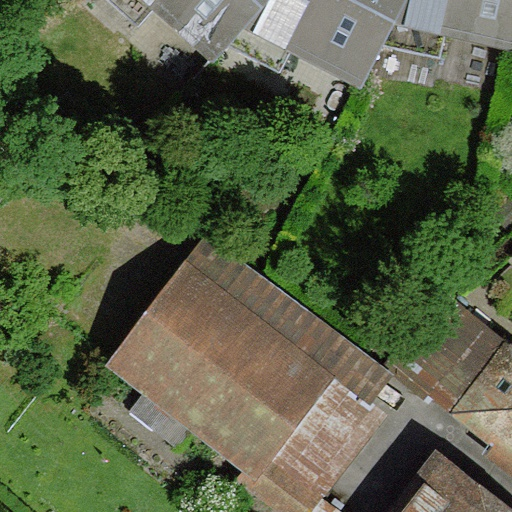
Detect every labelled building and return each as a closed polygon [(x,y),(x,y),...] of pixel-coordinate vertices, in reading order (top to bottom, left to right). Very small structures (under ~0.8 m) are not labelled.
[(227,46),(267,0),(106,0),(139,29),(164,9),(216,57),(227,46)] [(267,0),(227,46),(282,75),(295,48),(363,82),(381,47),(405,0),(267,0)] [(511,0),(405,0),(381,47),(443,60),(448,31),(511,45),(511,0)] [(0,200),(15,184),(0,170),(0,200)] [(191,273),(325,378),(327,375),(364,402),(387,371),(350,344),(264,278),(215,242),(191,273)] [(325,378),(191,273),(122,365),(251,466),(261,451),(266,455),(270,451),(325,378)] [(511,347),(450,298),(390,370),(408,386),(420,394),(425,386),(460,414),(511,347)] [(497,443),(511,422),(511,346),(511,347),(460,414),(497,443)] [(325,378),(270,451),(326,493),(384,417),(364,402),(327,375),(325,378)] [(511,454),(511,422),(497,443),(511,454)] [(311,511),(322,498),(266,455),(261,451),(251,466),(241,478),(246,481),(286,511),(311,511)] [(511,511),(446,460),(404,511),(511,511)]
